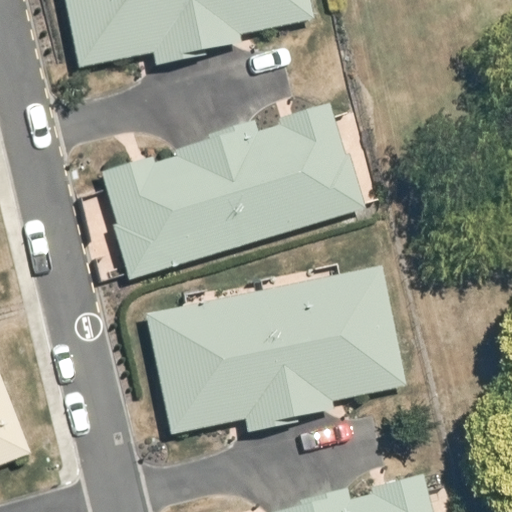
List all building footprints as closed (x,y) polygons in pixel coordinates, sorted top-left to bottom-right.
[(274,0),(84,0),(94,40),(274,0)] [(110,143),(139,250),(377,184),(348,78),(110,143)] [(415,356),(389,240),(152,293),(177,409),(415,356)] [(0,340),(0,440),(31,429),(0,340)] [(217,511),(444,511),(432,461),(217,511)]
